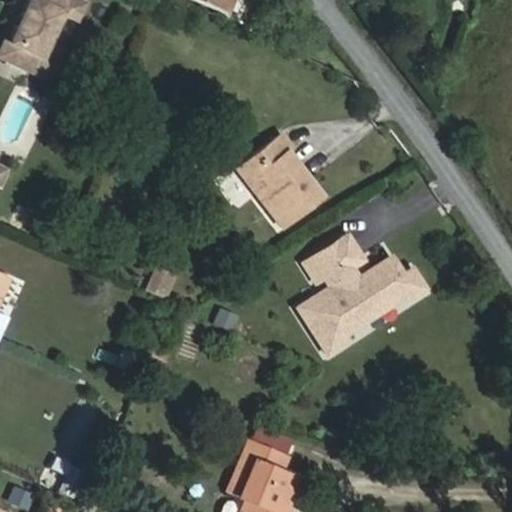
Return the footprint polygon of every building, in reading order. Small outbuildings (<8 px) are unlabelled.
[(0,58),(30,73),(45,42),(58,13),(74,21),(82,3),(75,0),(26,0),(19,16),(23,17),(20,25),(16,23),(7,42),(2,40),(0,45),(0,58)] [(194,0),(225,13),(231,0),(194,0)] [(45,80),(60,50),(45,42),(30,73),(45,80)] [(322,197),(285,150),(289,147),(278,132),(233,167),(281,229),(322,197)] [(103,231),(108,214),(95,211),(91,227),(103,231)] [(359,260),(343,235),(301,263),(313,282),(321,277),(326,274),(332,284),(327,288),(295,308),(324,354),(344,341),(341,336),(363,322),(366,309),(378,302),(386,305),(400,296),(408,297),(421,289),(409,269),(399,276),(388,257),(355,279),(346,277),(348,267),(359,260)] [(159,296),(168,275),(153,268),(143,289),(159,296)] [(332,284),(326,274),(321,277),(327,288),(332,284)] [(164,298),(173,277),(168,275),(159,296),(164,298)] [(363,322),(388,305),(386,305),(378,302),(366,309),(363,322)] [(228,332),(236,316),(218,307),(210,324),(228,332)] [(152,381),(165,351),(148,343),(135,373),(152,381)] [(304,377),(312,370),(290,360),(286,369),(304,377)] [(276,511),(285,491),(290,478),(277,473),(283,457),(245,442),(239,457),(250,461),(235,498),(243,501),(237,511),(276,511)] [(235,498),(250,461),(239,457),(224,493),(235,498)] [(107,492),(116,476),(106,470),(96,486),(107,492)] [(24,509),(31,495),(13,487),(6,500),(24,509)] [(285,511),(293,495),(285,491),(276,511),(285,511)]
